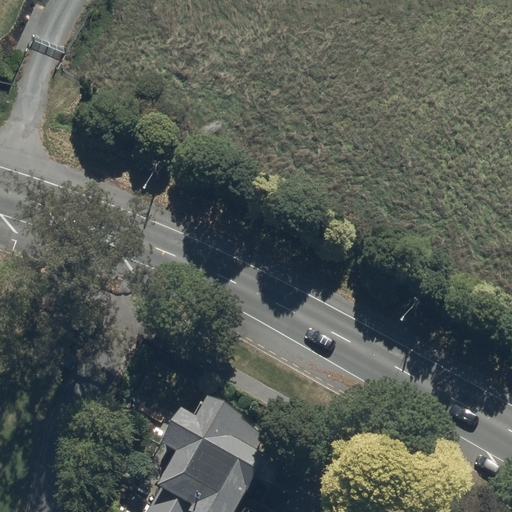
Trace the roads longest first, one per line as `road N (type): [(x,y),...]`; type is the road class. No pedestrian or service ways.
road 1 (secondary): [(511,433),(153,251)]
road 2 (residential): [(48,511),(88,367),(153,251)]
road 3 (secondary): [(153,251),(0,200)]
road 4 (track): [(23,122),(80,73),(123,0)]
